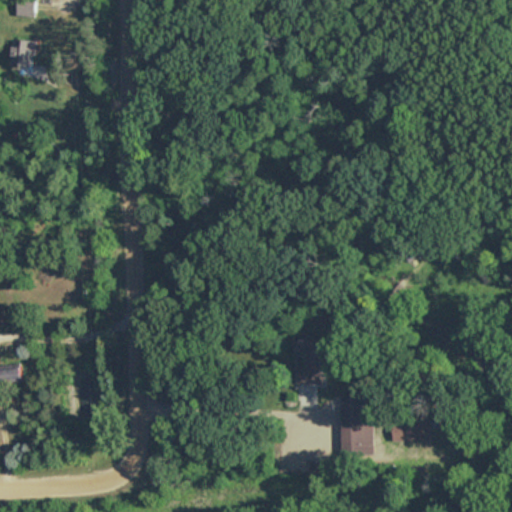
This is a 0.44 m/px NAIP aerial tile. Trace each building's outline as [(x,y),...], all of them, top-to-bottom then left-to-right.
[(36,39),(14,39),(14,66),(36,66),(36,39)] [(298,384),(324,384),(324,338),(298,338),(298,365),(298,384)] [(5,366),(0,382),(19,387),(23,371),(5,366)] [(342,456),(373,456),(373,394),(342,394),(342,456)] [(393,440),(428,440),(428,421),(393,421),(393,440)]
